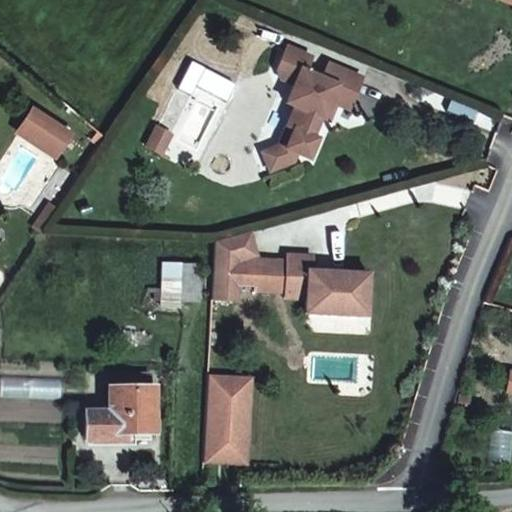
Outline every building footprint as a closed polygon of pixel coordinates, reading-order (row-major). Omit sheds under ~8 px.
[(292,86),(298,88),(291,105),(294,106),(285,127),(292,130),(284,149),(308,158),(316,138),(312,137),(321,114),(325,115),(330,100),(347,105),(359,75),(324,60),(318,75),(303,68),(309,53),(283,42),(274,64),(279,79),(293,84),(292,86)] [(38,97),(23,114),(58,142),(72,125),(38,97)] [(153,128),(143,149),(157,155),(167,135),(153,128)] [(251,251),(245,226),(209,235),(207,293),(231,294),(234,255),(251,251)] [(364,270),(303,267),(304,253),(282,251),(279,293),(300,295),(299,308),(361,314),(364,270)] [(511,393),(511,371),(507,370),(501,390),(511,393)] [(150,389),(150,372),(110,371),(110,388),(150,389)] [(205,372),(202,454),(245,458),(250,373),(205,372)] [(454,397),(467,401),(469,391),(457,387),(454,397)] [(148,432),(150,389),(110,388),(110,412),(85,411),(85,443),(110,444),(111,431),(148,432)]
